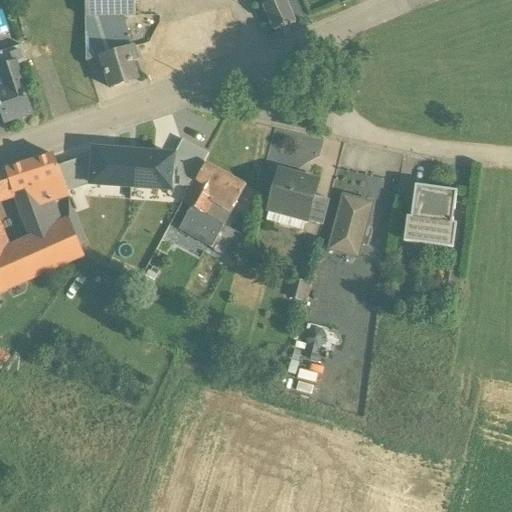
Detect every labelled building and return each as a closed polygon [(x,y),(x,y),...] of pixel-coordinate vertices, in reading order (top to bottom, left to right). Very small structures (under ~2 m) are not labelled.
[(134,0),(84,0),(85,18),(123,17),(134,17),(134,0)] [(284,0),(263,0),(263,7),(274,32),(279,30),(279,32),(290,27),(290,26),(295,24),(284,0)] [(123,17),(85,18),(86,62),(86,63),(100,58),(100,56),(111,52),(106,35),(127,28),(123,17)] [(127,28),(106,35),(111,52),(100,56),(100,58),(110,89),(138,81),(133,63),(137,62),(127,28)] [(19,47),(0,53),(0,65),(1,70),(15,65),(15,66),(25,63),(19,47)] [(21,82),(20,82),(15,66),(15,65),(1,70),(0,70),(6,87),(0,89),(0,110),(5,125),(32,116),(21,82)] [(191,189),(210,156),(182,140),(174,157),(172,187),(191,189)] [(91,186),(131,189),(134,154),(94,151),(93,156),(91,186)] [(174,157),(134,154),(131,189),(172,192),(172,187),(174,157)] [(53,156),(6,171),(13,194),(15,193),(28,230),(47,223),(57,219),(52,202),(69,197),(68,193),(58,167),(53,156)] [(58,167),(68,193),(91,186),(93,156),(58,167)] [(245,186),(206,164),(183,205),(191,209),(204,216),(212,202),(231,212),(245,186)] [(6,171),(0,173),(0,198),(13,194),(6,171)] [(317,182),(280,172),(269,212),(271,212),(272,209),(285,212),(284,216),(306,222),(313,197),(317,182)] [(457,192),(415,186),(410,223),(411,223),(409,239),(449,244),(451,229),(452,229),(457,192)] [(359,261),(373,203),(341,195),(326,252),(359,261)] [(329,201),(313,197),(306,222),(322,226),(329,201)] [(231,212),(212,202),(204,216),(223,226),(231,212)] [(204,216),(191,209),(185,219),(198,226),(204,216)] [(271,212),(269,212),(266,223),(303,233),(306,222),(284,216),(271,212)] [(223,226),(204,216),(198,226),(192,239),(208,247),(211,248),(223,226)] [(198,226),(185,219),(179,231),(192,239),(198,226)] [(48,230),(31,237),(31,238),(29,239),(30,240),(4,251),(6,255),(0,257),(0,292),(83,256),(69,221),(48,230)] [(47,223),(28,230),(31,238),(31,237),(48,230),(47,223)] [(236,233),(223,226),(211,248),(224,255),(236,233)] [(211,248),(208,247),(203,257),(219,265),(224,255),(211,248)] [(302,303),(307,285),(294,281),(289,299),(302,303)] [(27,329),(20,325),(15,332),(22,337),(27,329)] [(11,336),(5,344),(12,349),(18,341),(11,336)]
